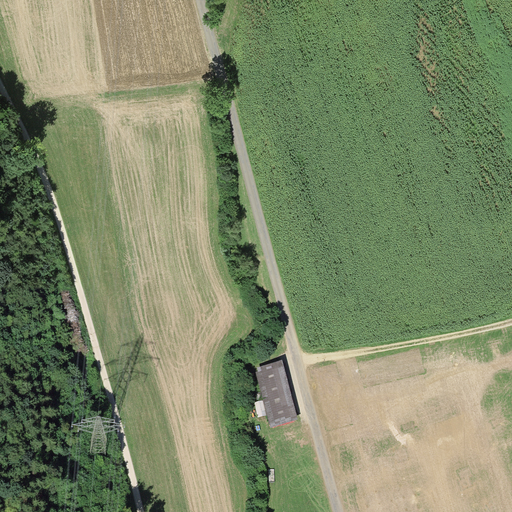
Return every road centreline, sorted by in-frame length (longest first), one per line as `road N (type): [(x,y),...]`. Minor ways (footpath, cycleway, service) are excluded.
road 1 (unclassified): [(335,511),(197,0)]
road 2 (track): [(0,82),(55,206),(140,511)]
road 3 (track): [(511,321),(295,361)]
